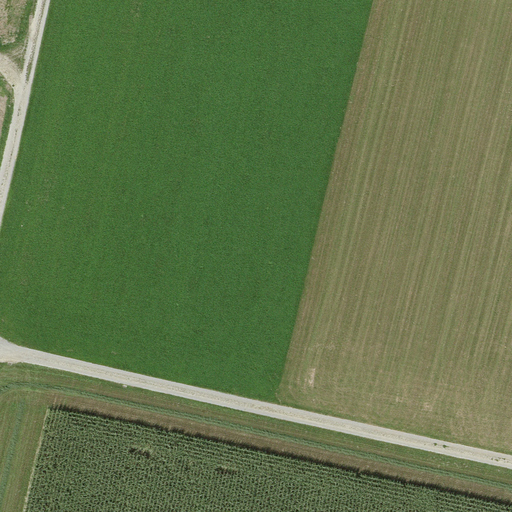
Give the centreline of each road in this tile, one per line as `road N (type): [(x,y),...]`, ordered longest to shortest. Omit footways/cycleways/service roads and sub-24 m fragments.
road 1 (track): [(511,464),(0,353)]
road 2 (track): [(0,213),(45,0)]
